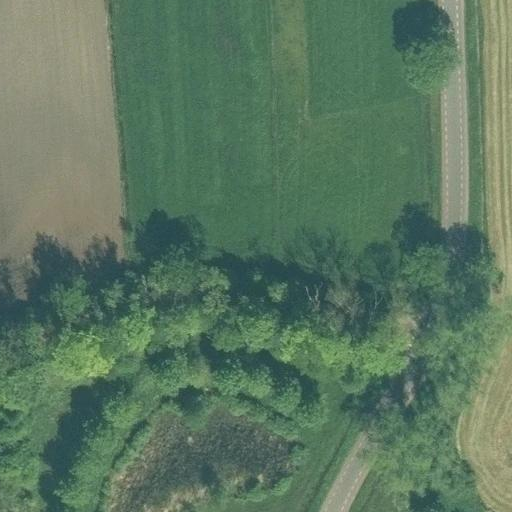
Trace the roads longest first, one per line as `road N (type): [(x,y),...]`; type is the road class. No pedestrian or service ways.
road 1 (unclassified): [(0,352),(139,298),(198,291),(429,333)]
road 2 (tertiary): [(429,333),(477,145),(463,0)]
road 3 (tertiary): [(331,511),(429,333)]
